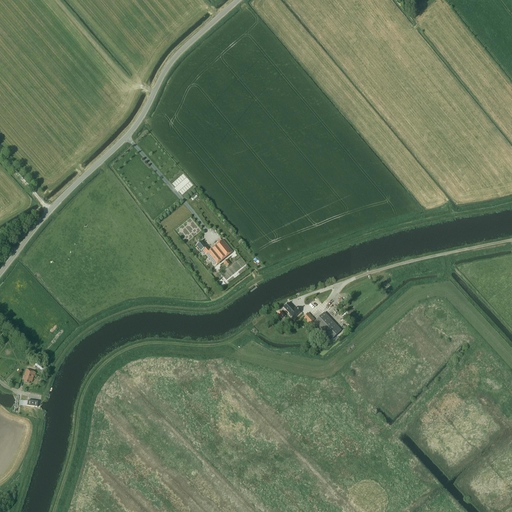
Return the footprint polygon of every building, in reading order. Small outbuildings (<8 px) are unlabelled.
[(176,229),(184,241),(200,229),(192,218),(176,229)] [(205,255),(215,268),(233,253),(223,240),(209,252),(201,242),(196,247),(201,253),(203,251),(206,254),(205,255)] [(288,303),(283,308),(294,318),(300,313),(295,308),(294,309),(288,303)] [(315,321),(308,313),(303,319),(310,326),(315,321)] [(341,331),(324,313),(313,324),(330,342),(341,331)] [(36,373),(27,370),(23,380),(25,380),(25,382),(30,384),(30,382),(32,383),(36,373)]
